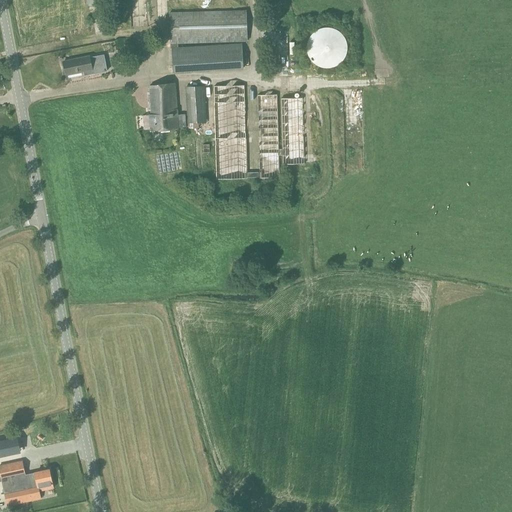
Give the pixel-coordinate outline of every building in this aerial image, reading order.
[(248,42),(247,10),(170,13),(171,44),(248,42)] [(331,28),(325,28),(319,30),(314,33),(310,37),(308,42),(307,48),(308,54),(310,59),(314,63),(318,67),(324,69),(330,69),(336,67),(340,64),(344,60),(347,55),(348,49),(347,43),(344,37),(341,33),(336,30),(331,28)] [(244,69),(242,44),(172,48),(173,74),(244,69)] [(63,62),(66,75),(86,71),(87,75),(107,71),(104,55),(90,58),(90,57),(63,62)] [(151,115),(149,115),(151,130),(178,127),(178,128),(186,128),(185,115),(177,115),(177,113),(178,112),(176,84),(149,86),(151,115)] [(211,85),(213,181),(272,180),(272,171),(276,171),(274,94),(254,95),(255,173),(244,173),(244,141),(243,86),(223,86),(223,85),(211,85)] [(207,123),(205,86),(185,87),(188,124),(207,123)] [(277,99),(281,167),(301,165),(297,97),(277,99)] [(200,152),(208,150),(207,143),(199,144),(200,152)] [(0,457),(21,453),(17,437),(0,441),(0,457)] [(53,488),(49,470),(35,473),(26,475),(23,461),(0,465),(0,472),(7,507),(32,501),(30,493),(39,491),(53,488)]
